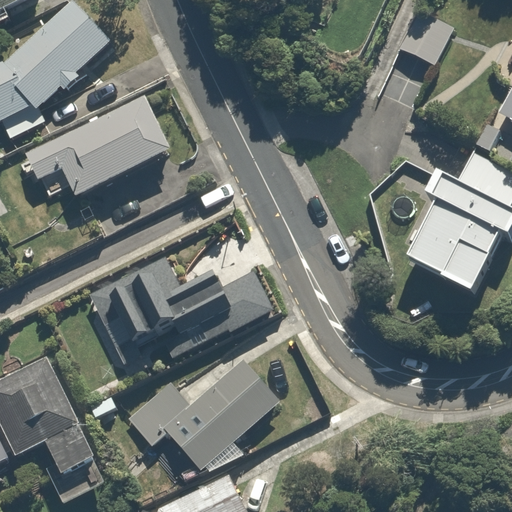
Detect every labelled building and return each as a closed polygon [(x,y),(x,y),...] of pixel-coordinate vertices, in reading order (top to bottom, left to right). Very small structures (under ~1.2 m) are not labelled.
[(0,0),(0,12),(24,0),(0,0)] [(73,2),(0,55),(0,128),(13,146),(46,121),(38,111),(66,90),(60,81),(106,47),(73,2)] [(432,67),(450,29),(416,13),(398,51),(432,67)] [(511,88),(497,118),(511,126),(511,139),(511,141),(511,88)] [(167,155),(140,99),(20,157),(33,185),(59,173),(72,201),(167,155)] [(511,172),(469,151),(452,187),(428,175),(415,203),(425,207),(396,267),(465,300),(495,237),(507,243),(511,232),(511,172)] [(166,260),(85,300),(116,362),(156,342),(166,363),(273,311),(245,253),(179,286),(166,260)] [(100,484),(46,362),(0,382),(0,437),(8,455),(41,440),(59,480),(49,484),(57,503),(100,484)] [(151,451),(165,438),(199,475),(278,403),(242,363),(190,410),(169,387),(127,426),(151,451)] [(235,511),(224,482),(154,510),(154,511),(235,511)]
